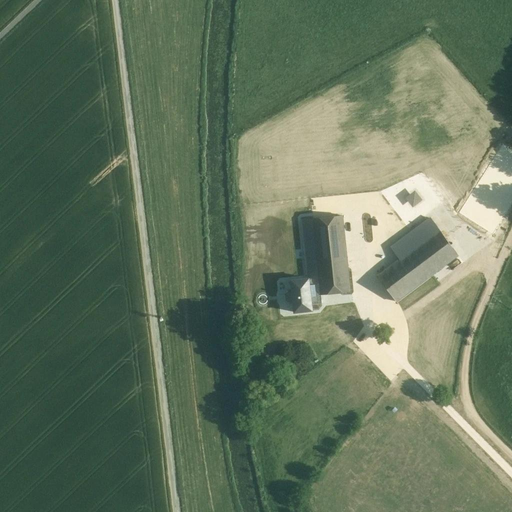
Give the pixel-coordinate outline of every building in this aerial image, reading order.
[(425,186),(420,188),(431,210),(436,207),(425,186)] [(406,196),(387,204),(392,213),(411,205),(406,196)] [(388,207),(366,217),(369,223),(390,212),(388,207)] [(353,213),(360,269),(370,268),(364,212),(353,213)] [(314,247),(317,278),(319,296),(350,292),(348,270),(360,269),(353,213),(300,219),(304,248),(314,247)] [(391,249),(400,260),(440,231),(431,219),(391,249)] [(400,260),(378,276),(396,302),(458,256),(440,231),(400,260)] [(314,247),(304,248),(306,270),(307,277),(310,276),(310,279),(317,278),(314,247)] [(308,279),(311,304),(320,303),(319,296),(317,278),(310,279),(308,279)] [(308,279),(291,281),(292,291),(293,302),(294,312),(312,310),(311,304),(308,279)]
